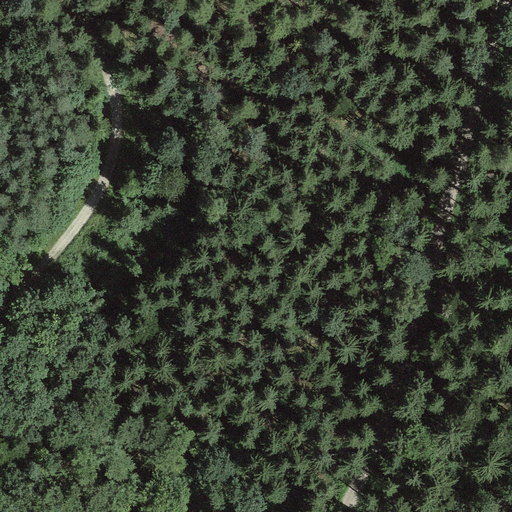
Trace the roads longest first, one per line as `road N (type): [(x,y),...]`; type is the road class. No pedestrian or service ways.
road 1 (track): [(346,511),(377,460),(501,0)]
road 2 (track): [(0,307),(106,170),(116,114),(107,51),(59,0)]
